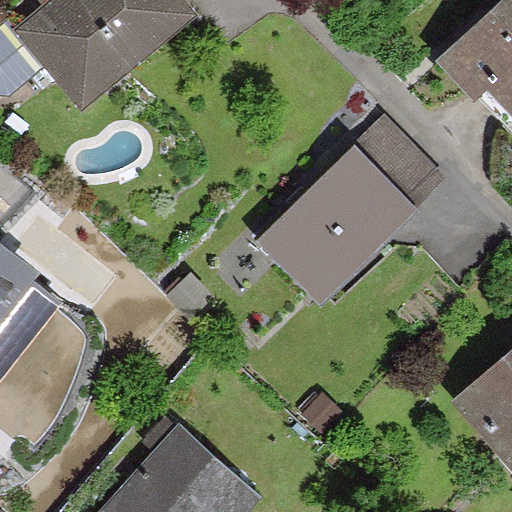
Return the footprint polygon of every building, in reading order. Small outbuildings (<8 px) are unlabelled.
[(9,16),(0,22),(0,93),(9,95),(48,62),(81,103),(190,11),(180,0),(54,0),(20,29),(9,16)] [(511,0),(505,0),(444,57),(506,122),(511,116),(511,0)] [(383,113),(257,237),(310,291),(353,249),(363,258),(415,207),(406,197),(436,168),(383,113)] [(0,251),(0,301),(24,270),(0,251)] [(511,355),(462,399),(464,401),(465,400),(511,453),(511,355)] [(155,453),(101,511),(240,511),(255,496),(179,427),(178,428),(165,415),(141,440),(155,453)]
